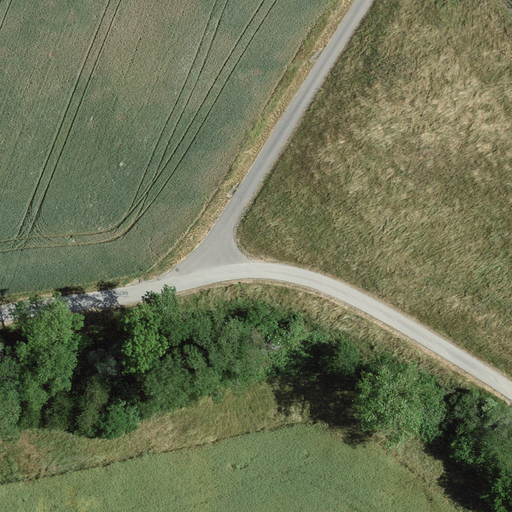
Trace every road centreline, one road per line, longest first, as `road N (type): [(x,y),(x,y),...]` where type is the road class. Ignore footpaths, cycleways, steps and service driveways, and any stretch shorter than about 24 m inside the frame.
road 1 (track): [(511,390),(329,286),(269,272),(208,275)]
road 2 (track): [(208,275),(229,219),(364,0)]
